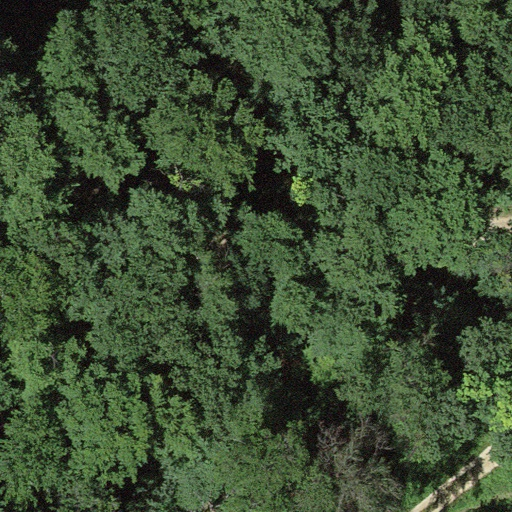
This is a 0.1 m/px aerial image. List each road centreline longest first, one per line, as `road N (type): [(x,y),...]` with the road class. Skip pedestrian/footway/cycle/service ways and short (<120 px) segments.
road 1 (track): [(0,220),(134,244),(511,231)]
road 2 (track): [(24,0),(134,244)]
